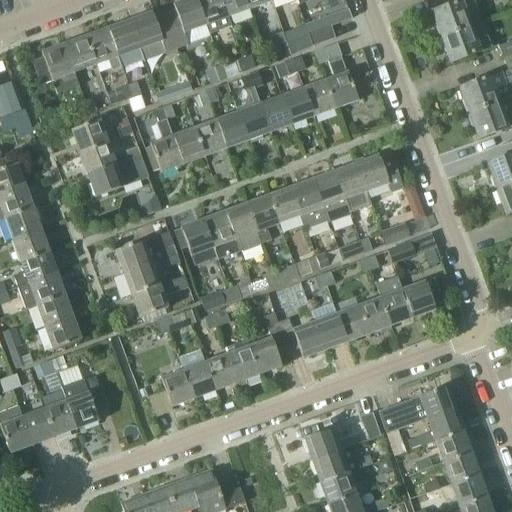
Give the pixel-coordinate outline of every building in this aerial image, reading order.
[(180,22),(167,27),(175,50),(177,49),(188,45),(184,35),(208,26),(198,0),(188,0),(174,5),(180,22)] [(222,0),(198,0),(208,26),(211,35),(232,27),(229,19),(222,0)] [(222,0),(229,19),(254,9),(250,0),(222,0)] [(250,0),(254,9),(274,2),(272,0),(250,0)] [(473,0),(467,0),(433,13),(442,38),(471,28),(482,24),(477,10),(473,0)] [(152,13),(130,20),(145,61),(166,53),(175,50),(167,27),(158,30),(152,13)] [(124,68),(145,61),(130,20),(109,28),(120,58),(124,68)] [(471,28),(442,38),(451,64),(491,49),(487,38),(482,24),(471,28)] [(309,35),(313,46),(335,38),(331,27),(309,35)] [(109,28),(86,37),(96,66),(109,62),(112,73),(124,68),(120,58),(109,28)] [(75,74),(96,66),(86,37),(64,45),(75,74)] [(286,43),(290,55),(298,52),(294,40),(286,43)] [(511,42),(499,47),(503,58),(511,55),(511,42)] [(278,46),(282,58),(290,55),(286,43),(278,46)] [(338,44),(315,53),(319,65),(328,61),(334,78),(348,73),(342,56),(338,44)] [(79,87),(75,74),(64,45),(42,53),(44,59),(32,63),(41,86),(52,82),(57,95),(79,87)] [(511,55),(503,58),(507,71),(511,68),(511,55)] [(243,59),(248,71),(255,68),(251,56),(243,59)] [(293,61),(298,73),(306,70),(301,58),(293,61)] [(243,59),(234,62),(238,74),(247,70),(243,59)] [(289,76),(298,73),(293,61),(285,64),(289,76)] [(250,76),(253,86),(254,86),(261,84),(258,73),(250,76)] [(325,81),(336,111),(359,102),(348,73),(325,81)] [(501,74),(460,89),(470,115),(511,99),(511,79),(504,82),(501,74)] [(243,90),(253,86),(250,76),(240,80),(243,90)] [(314,119),(336,111),(325,81),(304,89),(314,119)] [(128,86),(133,99),(142,96),(137,83),(128,86)] [(120,89),(125,101),(129,99),(129,100),(133,99),(128,86),(120,89)] [(252,108),(238,113),(249,142),(271,134),(260,105),(254,88),(246,91),(252,108)] [(206,92),(211,105),(219,102),(214,89),(206,92)] [(282,97),(293,127),(314,119),(304,89),(282,97)] [(203,108),(211,105),(206,92),(198,95),(203,108)] [(271,134),(293,127),(282,97),(260,105),(271,134)] [(84,102),(88,114),(97,111),(93,99),(84,102)] [(511,99),(470,115),(479,140),(511,127),(511,99)] [(76,104),(81,117),(88,114),(84,102),(76,104)] [(171,105),(162,108),(166,120),(167,121),(168,121),(175,118),(171,105)] [(154,111),(158,123),(166,120),(162,108),(154,111)] [(227,150),(249,142),(238,113),(217,121),(227,150)] [(161,174),(183,166),(173,137),(168,121),(167,121),(166,120),(158,123),(157,124),(162,140),(150,145),(161,174)] [(79,154),(108,143),(100,121),(70,132),(79,154)] [(205,158),(227,150),(217,121),(195,129),(205,158)] [(130,125),(117,130),(121,138),(133,133),(130,125)] [(183,166),(205,158),(195,129),(173,137),(183,166)] [(108,143),(79,154),(87,176),(116,165),(117,165),(140,156),(137,148),(114,157),(108,143)] [(116,165),(87,176),(95,198),(125,187),(148,178),(140,156),(117,165),(116,165)] [(511,156),(488,165),(497,190),(511,184),(511,156)] [(356,165),(367,194),(388,186),(390,190),(402,186),(391,157),(380,161),(378,157),(356,165)] [(0,195),(26,186),(18,164),(0,170),(0,195)] [(350,214),(371,207),(367,194),(356,165),(334,173),(350,214)] [(351,217),(350,214),(334,173),(313,181),(323,209),(322,210),(327,223),(327,224),(328,225),(351,217)] [(313,181),(291,189),(302,217),(300,218),(306,231),(327,224),(327,223),(322,210),(323,209),(313,181)] [(511,184),(497,190),(507,216),(511,214),(511,184)] [(26,186),(0,195),(0,220),(5,219),(34,208),(26,186)] [(280,225),(302,217),(291,189),(269,197),(280,225)] [(247,205),(262,245),(271,241),(267,230),(280,225),(269,197),(247,205)] [(225,213),(240,253),(262,245),(247,205),(225,213)] [(13,240),(42,230),(34,208),(5,219),(13,240)] [(214,250),(218,261),(240,253),(225,213),(203,221),(214,250)] [(191,258),(214,250),(203,221),(181,229),(191,258)] [(386,247),(409,239),(404,226),(382,234),(386,247)] [(21,263),(50,252),(42,230),(13,240),(21,263)] [(144,242),(115,253),(123,275),(177,255),(174,247),(169,233),(156,237),(162,252),(151,249),(147,251),(144,242)] [(359,241),(363,254),(372,251),(368,238),(359,241)] [(338,249),(342,261),(363,254),(359,241),(338,249)] [(393,264),(415,255),(410,243),(388,251),(393,264)] [(21,263),(25,274),(14,278),(18,288),(29,285),(28,284),(58,274),(50,252),(21,263)] [(177,255),(123,275),(131,297),(160,286),(158,279),(161,278),(168,268),(180,264),(177,255)] [(325,255),(315,259),(319,270),(320,272),(330,268),(329,266),(325,255)] [(366,260),(371,272),(379,269),(374,256),(366,260)] [(315,259),(295,266),(299,277),(319,270),(315,259)] [(362,276),(371,272),(366,260),(357,263),(362,276)] [(294,265),(273,273),(277,285),(299,277),(295,266),(294,265)] [(322,275),(327,288),(336,285),(331,272),(322,275)] [(273,273),(264,276),(268,288),(276,285),(277,285),(273,273)] [(37,306),(66,295),(58,274),(28,284),(29,285),(18,288),(26,310),(37,307),(37,306)] [(318,291),(327,288),(322,275),(314,278),(318,291)] [(160,286),(131,297),(139,319),(168,309),(164,297),(188,288),(185,277),(160,286)] [(398,277),(376,285),(381,299),(391,328),(413,320),(403,291),(398,277)] [(424,283),(403,291),(413,320),(435,312),(430,297),(439,293),(434,280),(425,284),(424,283)] [(237,286),(228,289),(233,301),(234,301),(241,298),(237,286)] [(228,289),(200,298),(205,311),(233,301),(228,289)] [(0,306),(9,303),(6,293),(0,295),(0,306)] [(37,306),(37,307),(45,328),(74,317),(66,295),(37,306)] [(381,299),(359,307),(370,336),(391,328),(381,299)] [(359,307),(337,315),(348,344),(370,336),(359,307)] [(214,315),(218,328),(230,323),(226,311),(214,315)] [(271,339),(249,347),(260,376),(282,368),(278,358),(289,354),(278,324),(274,313),(263,317),(267,327),(271,339)] [(209,331),(218,328),(214,315),(204,319),(209,331)] [(337,315),(315,323),(326,352),(348,344),(337,315)] [(74,317),(45,328),(53,351),(82,340),(74,317)] [(165,320),(170,333),(177,330),(173,318),(165,320)] [(161,336),(170,333),(165,320),(156,324),(161,336)] [(288,320),(278,324),(289,354),(299,350),(303,360),(326,352),(315,323),(293,331),(288,320)] [(3,334),(6,342),(19,338),(16,330),(3,334)] [(9,351),(10,351),(22,346),(19,338),(6,342),(9,351)] [(249,347),(227,355),(238,384),(260,376),(249,347)] [(227,355),(206,363),(216,392),(238,384),(227,355)] [(52,361),(56,373),(67,369),(63,357),(52,361)] [(206,363),(184,371),(194,400),(216,392),(206,363)] [(184,371),(162,379),(172,408),(194,400),(184,371)] [(8,378),(12,390),(21,387),(16,375),(8,378)] [(5,393),(12,390),(8,378),(0,381),(5,393)] [(83,380),(62,388),(67,401),(77,430),(100,422),(93,404),(105,400),(96,378),(84,382),(83,380)] [(419,399),(378,413),(386,435),(427,420),(427,421),(456,410),(448,388),(419,399)] [(55,438),(77,430),(67,401),(44,410),(55,438)] [(11,454),(33,446),(23,417),(21,418),(17,408),(0,414),(0,425),(0,426),(11,454)] [(33,446),(55,438),(44,410),(23,417),(33,446)] [(431,433),(407,442),(410,451),(435,442),(435,443),(464,433),(456,410),(427,421),(431,433)] [(353,447),(381,437),(372,415),(345,425),(353,447)] [(332,429),(303,440),(311,462),(340,452),(332,429)] [(443,465),(472,454),(464,433),(435,443),(443,465)] [(340,452),(311,462),(319,484),(348,474),(359,470),(373,465),(370,455),(356,459),(352,447),(340,452)] [(451,486),(480,476),(472,454),(443,465),(451,486)] [(429,458),(415,464),(419,473),(433,467),(429,458)] [(199,509),(199,511),(224,511),(227,511),(217,484),(212,472),(189,480),(199,509)] [(348,474),(319,484),(327,506),(356,496),(368,491),(365,481),(352,486),(348,474)] [(458,508),(487,497),(480,476),(451,486),(458,508)] [(217,484),(227,511),(245,504),(236,478),(217,484)] [(167,488),(175,511),(190,511),(199,509),(189,480),(167,488)] [(436,481),(423,486),(426,494),(439,489),(436,481)] [(144,496),(149,511),(175,511),(167,488),(144,496)] [(123,511),(149,511),(144,496),(121,505),(123,511)] [(361,511),(356,496),(327,506),(329,511),(361,511)] [(492,511),(487,497),(458,508),(459,511),(492,511)] [(386,499),(371,504),(373,511),(375,511),(389,508),(386,499)]
